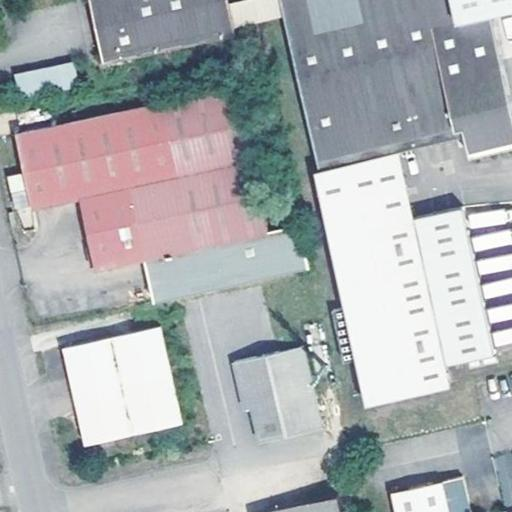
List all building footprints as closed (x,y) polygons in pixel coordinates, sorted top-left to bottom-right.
[(239,17),(258,13),(255,0),(236,5),(234,0),(93,0),(106,57),(241,28),(239,17)] [(491,13),(511,7),(511,0),(257,0),(255,0),(258,13),(289,6),(325,167),(400,150),(470,133),(474,152),(511,144),(511,99),(507,81),(491,13)] [(14,73),(19,99),(78,87),(73,62),(14,73)] [(82,195),(98,267),(147,256),(157,300),(314,266),(304,221),(273,228),(239,82),(70,120),(17,131),(26,169),(33,202),(34,205),(82,195)] [(414,216),(400,150),(325,167),(352,304),(336,307),(347,359),(363,356),(373,401),(451,385),(446,363),(497,352),(465,205),(414,216)] [(33,202),(26,169),(9,173),(16,206),(33,202)] [(184,422),(162,325),(65,346),(76,396),(86,442),(184,422)] [(327,428),(306,344),(236,361),(246,400),(248,410),(256,408),(264,443),(327,428)] [(468,511),(460,478),(394,492),(398,511),(468,511)] [(271,511),(270,511),(341,511),(339,497),(271,511)]
